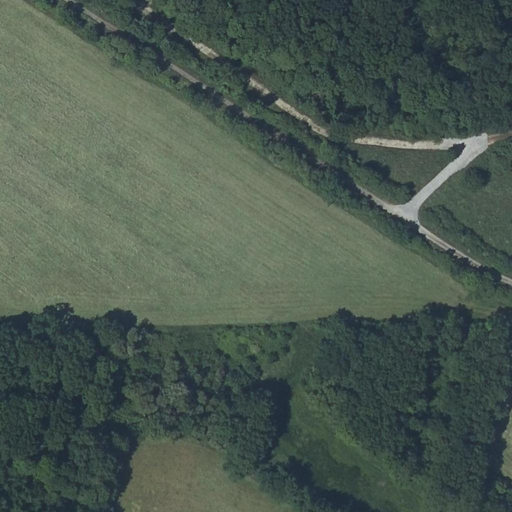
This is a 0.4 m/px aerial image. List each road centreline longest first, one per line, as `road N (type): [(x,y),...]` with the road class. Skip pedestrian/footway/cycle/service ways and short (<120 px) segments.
road 1 (track): [(511,283),(438,245),(66,0)]
road 2 (track): [(511,133),(398,144),(329,135),(138,0)]
road 3 (track): [(416,231),(416,201),(486,137)]
